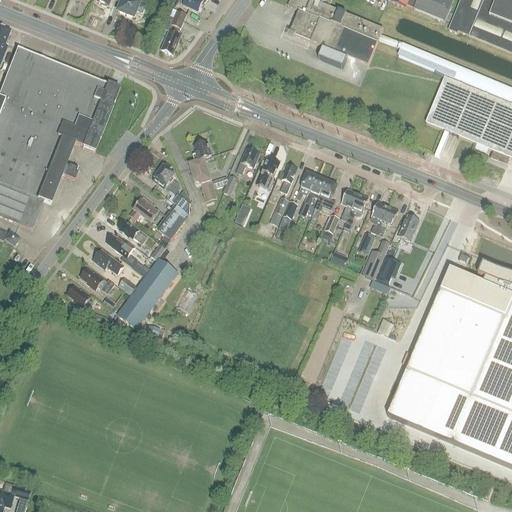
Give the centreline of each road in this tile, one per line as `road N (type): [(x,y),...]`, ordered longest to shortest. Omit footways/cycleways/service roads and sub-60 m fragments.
road 1 (tertiary): [(0,333),(187,85)]
road 2 (residential): [(259,114),(254,129),(410,195),(424,200),(431,181)]
road 3 (secondary): [(187,85),(0,10)]
road 4 (secondary): [(431,181),(259,114)]
